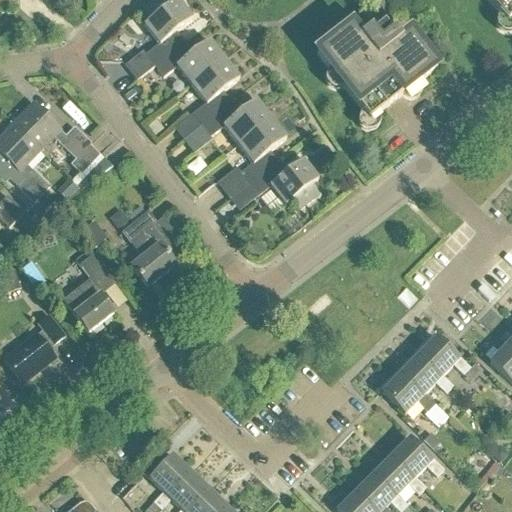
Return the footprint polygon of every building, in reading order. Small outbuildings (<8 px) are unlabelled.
[(161,0),(160,0),(141,15),(149,25),(142,30),(157,49),(143,59),(153,71),(182,48),(174,37),(190,24),(175,4),(168,9),(161,0)] [(511,0),(479,0),(505,27),(511,20),(511,0)] [(349,31),(315,58),(367,125),(434,73),(407,38),(399,45),(392,36),(378,47),(368,35),(358,43),(349,31)] [(128,66),(146,57),(134,32),(116,41),(128,66)] [(182,48),(153,71),(162,82),(175,72),(189,90),(222,65),(207,45),(191,58),(182,48)] [(222,65),(189,90),(204,109),(190,119),(199,131),(229,107),(221,97),(237,84),(222,65)] [(229,107),(199,131),(208,142),(222,132),(236,150),(269,125),(254,105),(237,118),(229,107)] [(59,135),(31,109),(11,129),(38,156),(52,142),(57,148),(74,164),(69,169),(79,179),(99,160),(89,150),(90,149),(73,132),(64,141),(58,135),(59,135)] [(179,144),(190,134),(180,123),(169,134),(179,144)] [(232,201),(247,190),(276,167),(268,157),(284,144),(269,125),(236,150),(251,168),(238,179),(233,172),(218,183),(232,201)] [(38,156),(11,129),(0,140),(0,159),(18,177),(23,182),(15,191),(32,208),(48,192),(25,169),(38,156)] [(159,163),(177,153),(169,139),(151,149),(159,163)] [(194,139),(183,143),(192,162),(202,158),(194,139)] [(276,167),(247,191),(255,202),(269,191),(284,210),(290,205),(297,215),(317,199),(310,190),(316,185),(301,165),(284,178),(276,167)] [(0,205),(0,226),(7,233),(22,217),(5,200),(0,205)] [(133,229),(132,230),(120,215),(110,223),(140,262),(129,271),(145,292),(173,270),(162,256),(177,244),(161,224),(155,229),(147,218),(145,219),(139,212),(127,222),(133,229)] [(92,252),(106,242),(93,225),(80,235),(92,252)] [(86,338),(112,319),(98,301),(112,290),(91,262),(78,272),(88,285),(61,306),(86,338)] [(13,273),(0,277),(0,278),(6,297),(19,293),(13,273)] [(21,389),(53,364),(46,355),(63,341),(47,321),(36,329),(41,335),(2,365),(21,389)] [(434,342),(417,359),(439,382),(441,380),(452,370),(462,380),(462,379),(468,385),(478,375),(472,369),(469,372),(458,361),(456,364),(434,342)] [(511,353),(506,348),(487,368),(511,390),(511,388),(511,353)] [(417,359),(399,378),(422,401),(423,399),(434,388),(446,400),(454,393),(441,380),(439,382),(417,359)] [(399,378),(380,397),(403,420),(416,406),(427,416),(428,416),(426,418),(439,430),(447,422),(423,399),(422,401),(399,378)] [(430,436),(422,444),(432,455),(440,447),(430,436)] [(407,443),(389,461),(412,484),(414,482),(424,472),(434,482),(442,474),(431,463),(429,465),(407,443)] [(499,450),(490,459),(499,467),(507,459),(499,450)] [(151,507),(152,508),(148,511),(160,511),(169,504),(167,502),(189,479),(170,461),(148,484),(161,497),(151,507)] [(389,461),(372,479),(394,501),(396,500),(406,489),(417,499),(424,492),(414,482),(412,484),(389,461)] [(192,511),(207,496),(189,479),(167,502),(169,504),(177,511),(192,511)] [(394,501),(372,479),(354,497),(368,511),(383,511),(389,507),(393,511),(404,511),(406,510),(396,500),(394,501)] [(223,511),(207,496),(192,511),(223,511)] [(368,511),(354,497),(338,511),(368,511)]
